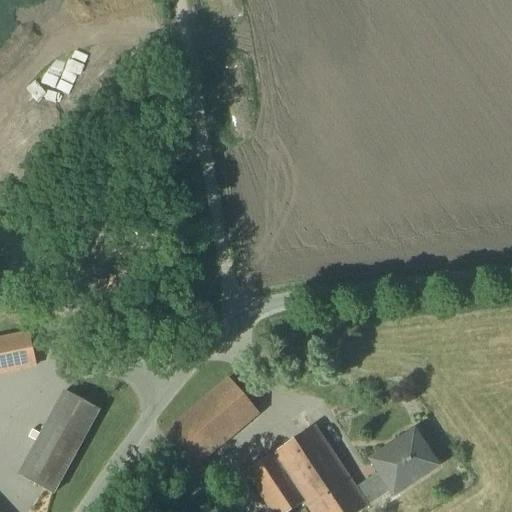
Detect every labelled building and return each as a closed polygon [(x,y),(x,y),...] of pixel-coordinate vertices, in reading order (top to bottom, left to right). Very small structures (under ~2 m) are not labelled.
[(0,270),(0,299),(14,290),(0,270)] [(21,336),(0,340),(0,377),(28,372),(21,336)] [(258,415),(229,381),(163,437),(192,470),(258,415)] [(100,413),(59,393),(17,481),(58,501),(100,413)] [(362,511),(368,508),(367,507),(356,489),(315,428),(272,456),(304,504),(309,511),(362,511)] [(414,434),(371,462),(379,474),(391,492),(394,496),(437,468),(414,434)] [(292,511),(304,504),(272,456),(245,474),(270,511),(292,511)] [(367,507),(391,492),(379,474),(356,489),(367,507)] [(163,499),(166,496),(165,491),(160,489),(157,489),(155,492),(155,497),(158,499),(163,499)] [(225,511),(214,495),(199,505),(202,511),(225,511)]
